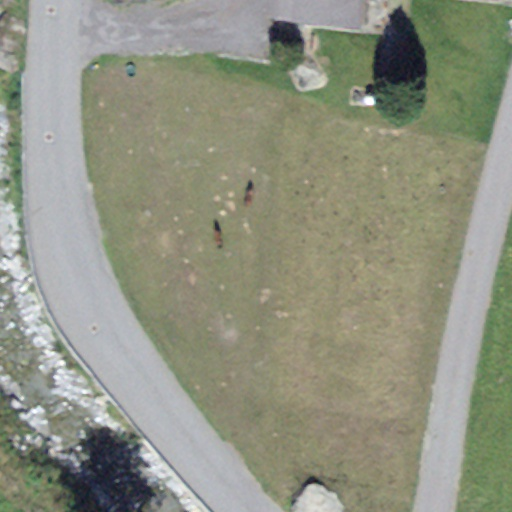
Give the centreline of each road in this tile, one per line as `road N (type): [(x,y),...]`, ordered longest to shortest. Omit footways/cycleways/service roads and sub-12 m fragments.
road 1 (unclassified): [(59,0),(58,207),(76,279),(246,511)]
road 2 (residential): [(437,511),(476,298),(511,163)]
